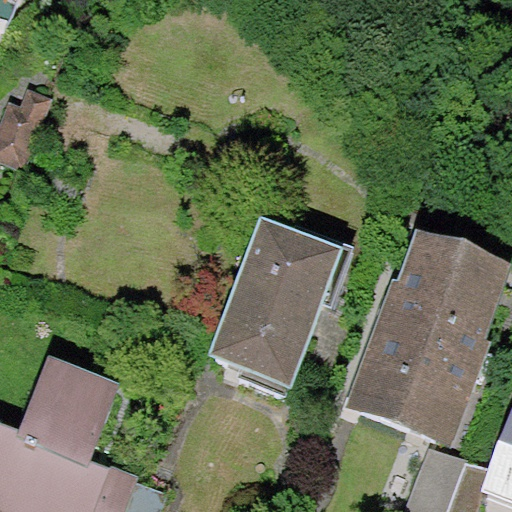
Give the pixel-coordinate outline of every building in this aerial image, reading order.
[(0,0),(0,41),(10,21),(0,15),(0,7),(3,0),(0,0)] [(0,141),(0,161),(20,170),(45,105),(30,99),(23,117),(11,112),(0,141)] [(284,401),(335,268),(263,241),(216,364),(236,372),(243,375),(239,384),(284,401)] [(497,303),(413,271),(358,413),(379,421),(442,446),(497,303)] [(127,511),(135,490),(87,472),(114,403),(48,377),(10,478),(0,474),(0,498),(22,506),(19,511),(127,511)] [(511,511),(511,423),(491,479),(465,469),(448,511),(511,511)] [(448,511),(465,469),(466,466),(430,452),(406,511),(448,511)] [(137,487),(135,490),(127,511),(161,511),(167,499),(137,487)]
